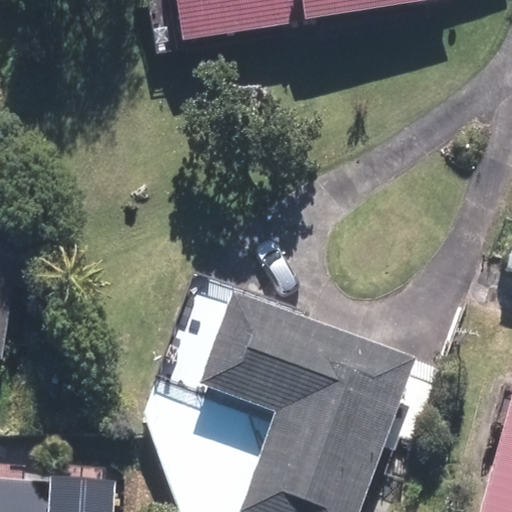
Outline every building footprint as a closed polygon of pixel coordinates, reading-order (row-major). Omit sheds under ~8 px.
[(178,0),(184,40),(458,1),(457,0),(178,0)] [(0,360),(5,361),(16,289),(33,292),(42,234),(24,231),(29,201),(0,196),(0,360)] [(151,230),(112,218),(84,306),(124,318),(143,257),(151,230)] [(511,237),(499,270),(511,274),(511,237)] [(195,273),(143,257),(124,318),(117,342),(169,358),(195,273)] [(242,511),(364,511),(419,360),(235,294),(201,386),(279,414),(242,511)] [(511,511),(511,412),(482,511),(511,511)] [(117,511),(119,485),(55,480),(54,481),(0,477),(0,511),(117,511)]
